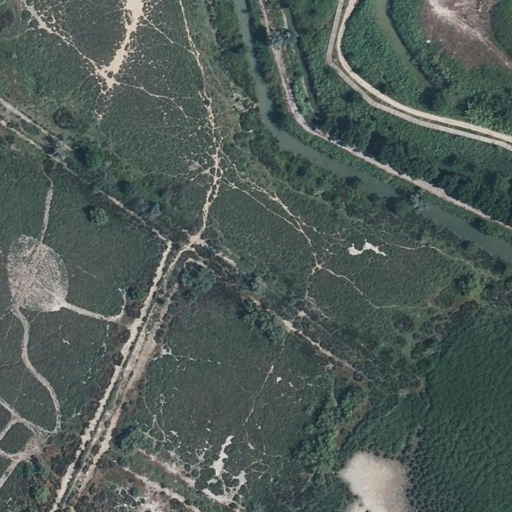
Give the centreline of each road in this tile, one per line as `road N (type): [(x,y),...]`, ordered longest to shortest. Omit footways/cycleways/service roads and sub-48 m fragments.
road 1 (track): [(511,224),(303,124),(264,0)]
road 2 (track): [(511,139),(394,104),(363,86),(340,55),(350,0)]
